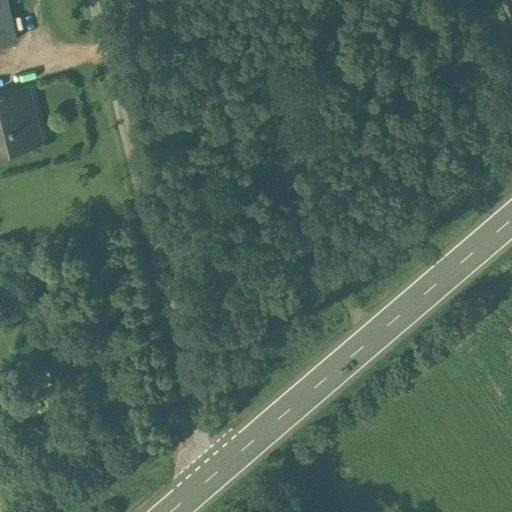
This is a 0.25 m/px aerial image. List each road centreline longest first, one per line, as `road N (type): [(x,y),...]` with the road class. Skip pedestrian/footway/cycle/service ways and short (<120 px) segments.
road 1 (unclassified): [(214,476),(92,0)]
road 2 (secondary): [(511,220),(214,476)]
